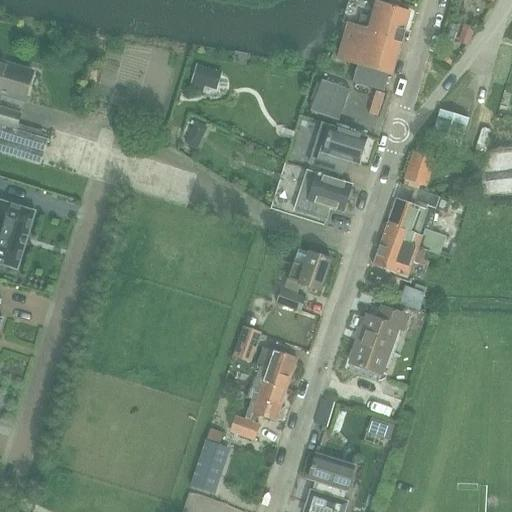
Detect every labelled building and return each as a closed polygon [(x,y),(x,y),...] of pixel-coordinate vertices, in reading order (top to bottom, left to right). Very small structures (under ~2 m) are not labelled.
[(348,23),(337,60),(393,76),(411,13),(376,3),(372,18),(361,15),(358,26),(348,23)] [(436,60),(436,61),(441,64),(442,62),(452,67),(457,57),(447,51),(446,53),(440,50),(439,52),(438,57),(436,60)] [(0,152),(40,165),(48,140),(41,137),(42,131),(20,124),(23,114),(0,107),(0,106),(3,98),(4,99),(25,105),(36,71),(0,59),(0,152)] [(223,73),(197,65),(190,90),(203,94),(205,88),(217,92),(223,73)] [(390,76),(358,67),(353,84),(385,93),(390,76)] [(318,83),(311,100),(315,102),(312,112),(340,122),(350,92),(322,82),(321,84),(318,83)] [(441,111),(432,141),(461,149),(470,119),(441,111)] [(196,123),(191,133),(203,139),(208,128),(196,123)] [(310,163),(309,165),(310,165),(341,175),(343,176),(348,162),(360,166),(369,138),(331,126),(323,123),(322,125),(314,151),(310,163)] [(470,157),(444,150),(439,166),(465,173),(470,157)] [(416,190),(420,191),(421,187),(427,189),(437,161),(414,154),(405,181),(411,183),(409,188),(416,190)] [(298,198),(294,211),(326,222),(330,209),(343,213),(353,186),(316,174),(307,171),(298,198)] [(440,198),(420,191),(416,190),(412,202),(436,210),(440,198)] [(0,265),(18,271),(36,211),(0,200),(0,265)] [(385,235),(426,250),(441,256),(447,238),(426,230),(424,237),(420,236),(429,212),(398,200),(385,235)] [(420,266),(426,250),(385,235),(374,266),(409,279),(415,264),(420,266)] [(282,290),(277,305),(279,305),(300,313),(305,299),(297,296),(297,295),(301,285),(322,293),(333,262),(311,254),(300,250),(295,263),(288,281),(285,291),(282,290)] [(406,287),(399,304),(406,307),(420,312),(426,294),(406,287)] [(357,343),(349,364),(384,377),(400,332),(406,334),(407,330),(411,318),(403,316),(382,308),(378,319),(372,317),(362,345),(357,343)] [(249,317),(246,328),(254,330),(257,319),(249,317)] [(244,329),(235,357),(247,362),(252,364),(262,335),(244,329)] [(260,369),(254,384),(262,387),(264,384),(287,392),(299,360),(275,352),(275,353),(263,349),(256,367),(260,369)] [(237,417),(231,433),(254,442),(260,426),(256,424),(257,424),(259,415),(277,422),(287,392),(264,384),(262,387),(254,384),(254,386),(253,388),(252,388),(248,399),(253,401),(249,412),(246,420),(237,417)] [(204,441),(189,485),(191,486),(192,486),(216,494),(231,450),(219,446),(207,442),(206,441),(204,441)] [(312,492),(308,504),(334,511),(345,511),(348,503),(343,502),(346,491),(347,491),(355,467),(317,455),(309,479),(320,483),(316,493),(312,492)] [(295,484),(294,487),(300,489),(303,477),(298,476),(295,484)]
